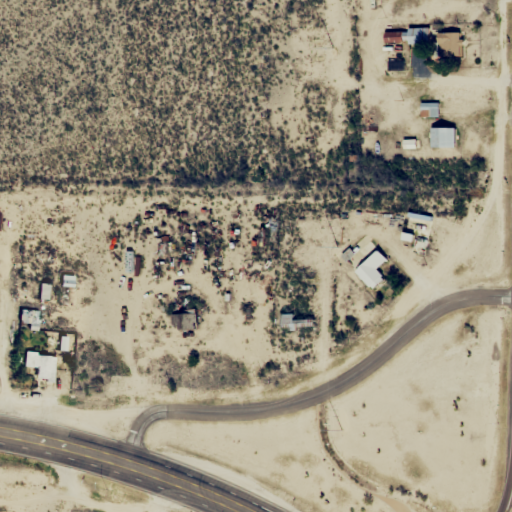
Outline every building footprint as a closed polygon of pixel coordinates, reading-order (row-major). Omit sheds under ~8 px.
[(427,27),(408,27),(408,43),(427,43),(427,27)] [(461,57),(461,32),(438,32),(438,57),(461,57)] [(438,102),(421,102),(421,116),(438,116),(438,102)] [(430,146),(455,146),(455,127),(430,127),(430,146)] [(427,235),(403,231),(401,239),(412,241),(411,245),(425,246),(427,235)] [(376,270),(387,259),(377,249),(355,271),(373,289),(384,278),(376,270)] [(196,311),(172,311),(172,328),(196,328),(196,311)] [(281,314),(281,329),(296,329),(296,314),(281,314)] [(34,379),(53,381),(55,355),(24,352),(22,367),(35,368),(34,379)]
